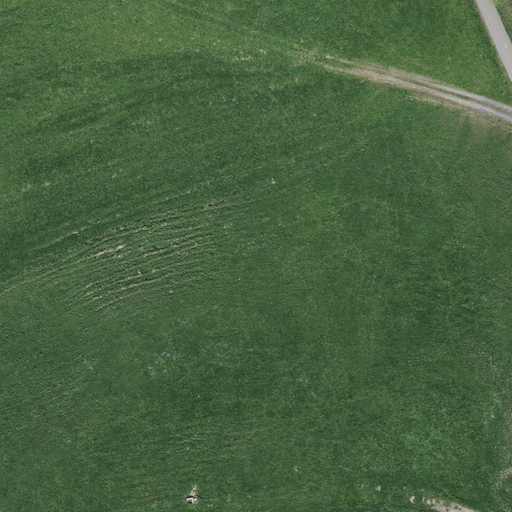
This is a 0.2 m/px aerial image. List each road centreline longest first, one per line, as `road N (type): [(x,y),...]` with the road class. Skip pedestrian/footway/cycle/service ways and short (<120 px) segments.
road 1 (track): [(68,0),(511,109)]
road 2 (track): [(232,511),(384,497),(466,511)]
